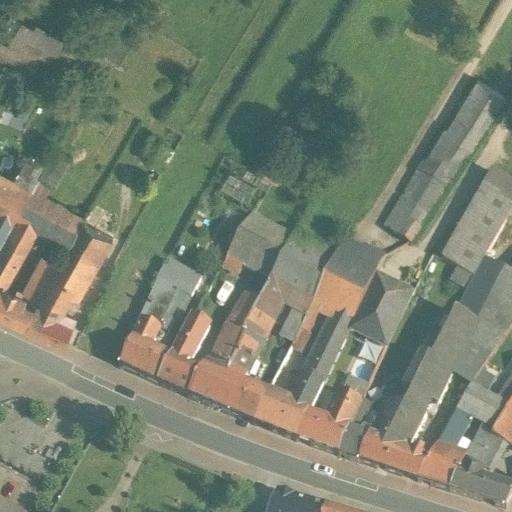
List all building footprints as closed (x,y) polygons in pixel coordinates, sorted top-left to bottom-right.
[(48,70),(76,85),(99,48),(71,32),(68,39),(27,15),(8,44),(0,39),(0,63),(26,77),(40,54),(53,61),(48,70)] [(132,40),(112,28),(98,52),(117,64),(132,40)] [(117,64),(98,52),(77,86),(97,98),(107,104),(128,71),(117,64)] [(446,133),(469,148),(503,96),(481,81),(446,133)] [(0,105),(0,115),(26,126),(35,103),(6,91),(0,105)] [(108,107),(93,99),(92,101),(84,97),(80,105),(88,109),(83,119),(99,127),(108,107)] [(446,133),(403,199),(418,209),(430,216),(472,151),(469,148),(446,133)] [(176,152),(154,138),(146,150),(168,164),(176,152)] [(56,149),(40,179),(55,187),(72,158),(56,149)] [(27,157),(13,181),(30,191),(38,178),(36,177),(42,166),(27,157)] [(283,171),(269,162),(268,164),(259,159),(254,168),(263,173),(261,175),(275,183),(283,171)] [(445,256),(477,274),(483,262),(470,255),(478,240),(492,248),(511,212),(511,179),(494,169),(445,256)] [(13,181),(0,174),(0,200),(19,211),(30,191),(13,181)] [(41,205),(28,198),(17,217),(30,224),(41,205)] [(69,212),(45,198),(41,205),(30,224),(35,227),(68,246),(83,222),(69,212)] [(19,211),(0,200),(0,216),(11,223),(16,216),(19,211)] [(418,209),(408,224),(420,231),(430,216),(418,209)] [(408,224),(395,215),(386,229),(411,245),(420,231),(408,224)] [(0,244),(11,223),(0,216),(0,244)] [(16,216),(11,223),(0,244),(0,263),(11,269),(35,227),(17,217),(16,216)] [(279,233),(251,219),(221,270),(237,277),(242,269),(271,283),(293,240),(279,233)] [(68,246),(60,260),(90,277),(112,239),(83,222),(68,246)] [(338,258),(295,237),(293,240),(271,283),(266,292),(268,293),(262,302),(276,308),(277,308),(278,305),(293,313),(307,320),(312,312),(314,307),(338,258)] [(492,248),(478,240),(470,255),(483,262),(492,267),(500,252),(492,248)] [(359,251),(345,244),(338,258),(314,307),(336,317),(354,325),(385,260),(361,247),(359,251)] [(90,277),(60,260),(55,268),(49,278),(45,287),(65,299),(69,293),(78,298),(90,277)] [(55,268),(43,261),(38,271),(49,278),(55,268)] [(477,274),(455,317),(477,327),(504,273),(492,267),(483,262),(477,274)] [(0,263),(0,314),(24,325),(34,307),(20,301),(23,296),(12,290),(11,292),(2,286),(11,269),(0,263)] [(49,278),(38,271),(27,289),(40,296),(45,287),(49,278)] [(511,277),(504,273),(477,327),(467,349),(490,362),(511,330),(511,277)] [(376,281),(352,332),(350,333),(349,335),(386,352),(412,298),(376,281)] [(34,307),(24,325),(76,349),(83,333),(69,327),(75,315),(61,308),(65,299),(45,287),(40,296),(34,307)] [(40,296),(27,289),(23,295),(23,296),(20,301),(34,307),(40,296)] [(197,313),(193,322),(200,325),(215,295),(209,291),(204,299),(197,313)] [(155,292),(120,369),(158,387),(173,359),(152,349),(161,330),(159,329),(173,300),(155,292)] [(204,299),(196,295),(189,308),(191,310),(197,313),(204,299)] [(213,364),(230,371),(245,339),(242,338),(261,305),(248,299),(235,316),(213,364)] [(261,305),(242,338),(245,339),(260,345),(274,313),(276,308),(262,302),(261,305)] [(293,313),(278,305),(277,308),(274,313),(289,320),(293,313)] [(197,313),(191,310),(184,323),(191,326),(193,322),(197,313)] [(307,320),(301,333),(309,337),(314,326),(316,314),(312,312),(307,320)] [(354,325),(336,317),(325,338),(343,347),(349,335),(350,333),(354,325)] [(440,347),(431,365),(421,359),(407,384),(401,394),(411,399),(436,411),(466,349),(467,349),(477,327),(455,317),(440,347)] [(173,359),(158,387),(189,400),(199,380),(186,373),(209,331),(200,325),(193,322),(191,326),(173,359)] [(325,338),(304,378),(323,388),(343,347),(325,338)] [(230,371),(213,364),(208,362),(202,373),(199,380),(189,400),(254,428),(265,401),(252,395),(253,394),(244,390),(248,381),(243,379),(260,345),(245,339),(230,371)] [(289,410),(265,401),(254,428),(295,444),(309,418),(323,388),(304,378),(289,410)] [(470,389),(456,415),(471,423),(485,397),(470,389)] [(340,396),(327,425),(325,424),(321,433),(318,432),(322,424),(309,418),(295,444),(337,459),(352,426),(361,406),(340,396)] [(508,410),(485,397),(471,423),(493,435),(508,410)] [(398,425),(386,448),(369,441),(358,466),(418,485),(428,467),(407,456),(428,413),(434,416),(436,411),(411,399),(405,411),(398,425)] [(405,411),(386,403),(380,418),(398,425),(405,411)] [(511,403),(508,410),(493,435),(490,441),(503,448),(507,450),(511,441),(511,403)] [(372,435),(352,426),(338,459),(358,466),(369,441),(386,448),(398,425),(380,418),(372,435)] [(490,441),(479,436),(466,462),(465,465),(484,474),(488,476),(497,460),(503,448),(490,441)] [(507,450),(503,448),(497,460),(502,462),(507,450)] [(466,462),(436,452),(428,467),(418,485),(449,495),(465,465),(466,462)] [(484,474),(465,465),(449,495),(494,509),(503,491),(479,483),(484,474)] [(503,491),(494,509),(502,511),(505,511),(511,502),(511,493),(504,491),(503,491)] [(306,511),(308,507),(277,499),(271,511),(306,511)]
